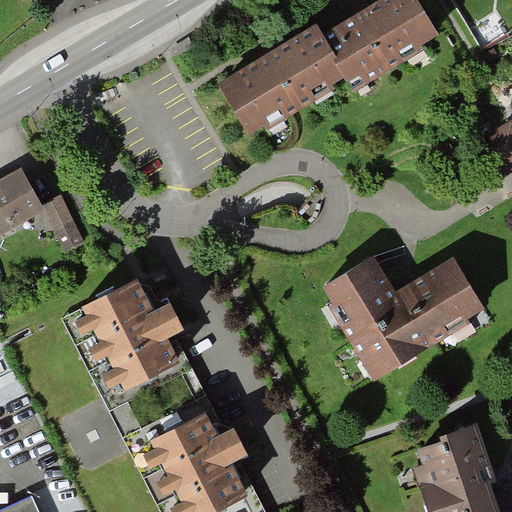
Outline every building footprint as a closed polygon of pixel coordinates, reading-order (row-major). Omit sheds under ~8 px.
[(420,53),(418,50),(438,37),(415,0),(385,0),(367,11),(323,38),(316,28),(277,52),(221,86),(252,136),(265,128),(268,133),(336,92),(332,86),(344,79),(353,93),(420,53)] [(0,239),(43,214),(19,171),(0,182),(0,239)] [(63,195),(43,203),(63,250),(83,241),(63,195)] [(411,290),(394,301),(371,262),(320,292),(373,382),(480,318),(450,268),(411,290)] [(158,300),(152,289),(139,284),(62,323),(126,442),(208,401),(178,344),(186,340),(169,305),(158,300)] [(235,428),(224,433),(208,401),(126,442),(161,511),(266,511),(243,465),(252,461),(235,428)] [(425,511),(500,511),(473,429),(405,451),(425,511)] [(0,511),(35,511),(29,497),(0,510),(0,511)]
